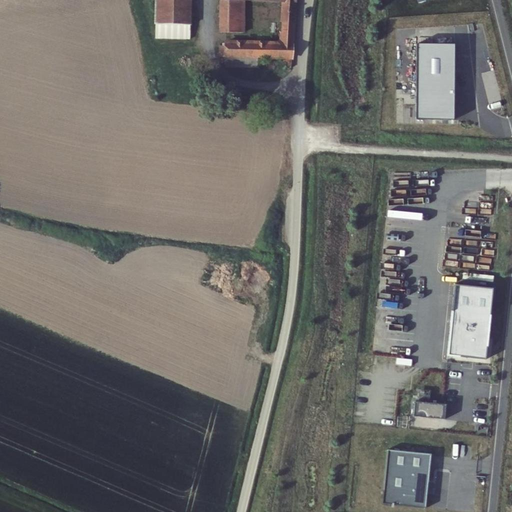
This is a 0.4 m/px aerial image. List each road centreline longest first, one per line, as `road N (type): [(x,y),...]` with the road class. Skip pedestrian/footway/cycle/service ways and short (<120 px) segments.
road 1 (unclassified): [(240,511),(292,286),(307,0)]
road 2 (residential): [(511,301),(490,511)]
